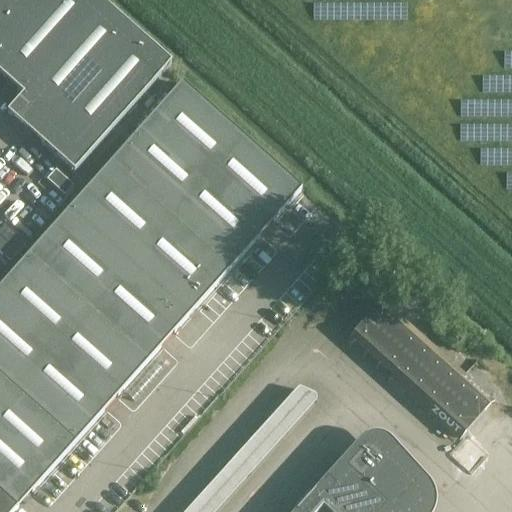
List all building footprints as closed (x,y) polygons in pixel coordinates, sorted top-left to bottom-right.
[(0,0),(0,74),(17,90),(15,92),(22,98),(6,116),(72,176),(170,66),(97,0),(96,0),(0,0)] [(0,511),(15,511),(17,510),(301,192),(181,85),(0,288),(0,511)] [(350,342),(365,356),(366,357),(369,354),(380,364),(377,367),(459,440),(491,403),(383,306),(350,342)] [(298,390),(188,511),(217,511),(314,405),(315,400),(313,397),(298,390)] [(335,486),(327,479),(296,511),(384,511),(407,487),(367,451),(335,486)]
